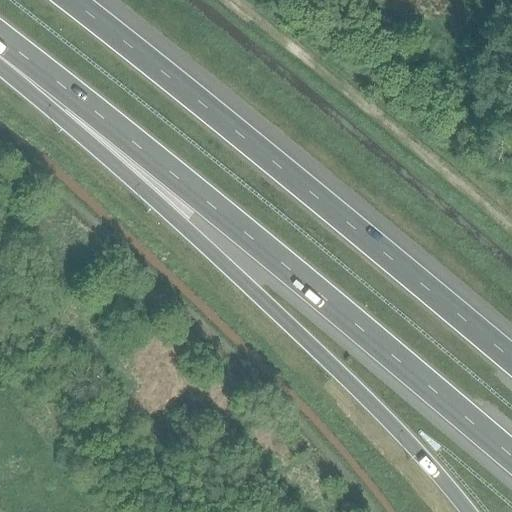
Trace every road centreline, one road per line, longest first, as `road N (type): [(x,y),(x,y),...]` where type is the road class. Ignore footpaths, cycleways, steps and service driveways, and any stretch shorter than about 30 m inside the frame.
road 1 (motorway): [(0,36),(511,457)]
road 2 (motorway): [(0,48),(58,119),(343,383),(464,511)]
road 3 (motorway): [(511,352),(68,0)]
